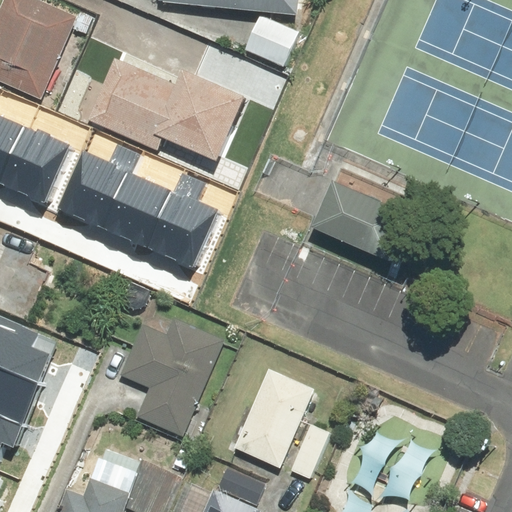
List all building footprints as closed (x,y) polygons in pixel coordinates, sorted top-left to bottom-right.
[(0,76),(52,98),(86,18),(43,0),(14,0),(0,34),(0,76)] [(158,0),(158,3),(298,10),(298,0),(158,0)] [(511,0),(390,0),(331,136),(511,214),(511,0)] [(306,33),(267,19),(255,54),(293,68),(306,33)] [(179,82),(118,56),(91,119),(162,149),(168,134),(223,158),(250,96),(185,69),(179,82)] [(0,179),(1,180),(24,124),(0,114),(0,179)] [(1,180),(45,198),(68,142),(24,124),(1,180)] [(63,209),(107,227),(130,171),(86,153),(63,209)] [(107,227),(151,245),(174,189),(130,171),(107,227)] [(335,183),(332,181),(312,226),(403,265),(422,220),(335,183)] [(151,245),(195,263),(218,207),(174,189),(151,245)] [(142,414),(193,436),(235,338),(184,316),(177,332),(150,320),(127,372),(155,383),(142,414)] [(0,318),(0,366),(40,385),(58,345),(0,318)] [(0,366),(0,416),(22,426),(40,385),(0,366)] [(327,388),(280,369),(248,445),(295,464),(327,388)] [(0,452),(3,445),(12,449),(22,426),(0,416),(0,452)] [(336,436),(317,427),(296,472),(316,481),(336,436)] [(136,511),(148,479),(107,465),(98,492),(76,484),(65,511),(136,511)] [(269,511),(225,492),(215,511),(269,511)]
